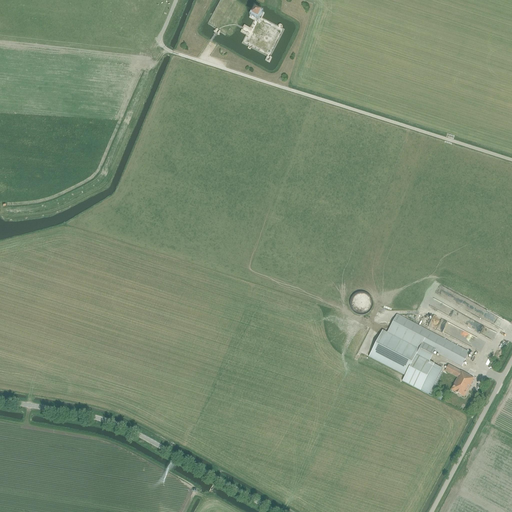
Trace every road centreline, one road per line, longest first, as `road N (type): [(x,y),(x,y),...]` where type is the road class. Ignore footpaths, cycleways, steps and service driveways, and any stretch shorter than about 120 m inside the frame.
road 1 (unclassified): [(511,160),(181,54)]
road 2 (tertiary): [(275,511),(123,427),(0,401)]
road 3 (unclassified): [(432,511),(511,363)]
